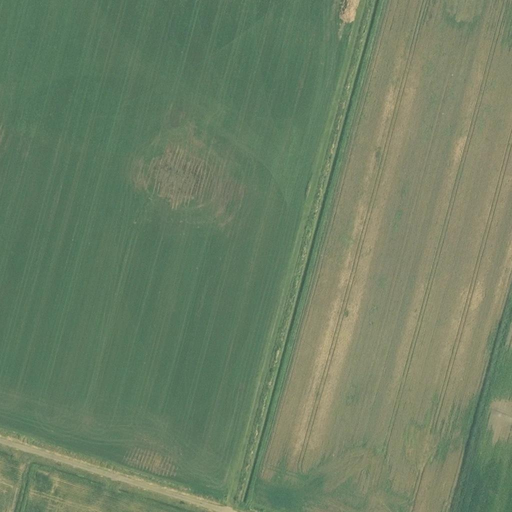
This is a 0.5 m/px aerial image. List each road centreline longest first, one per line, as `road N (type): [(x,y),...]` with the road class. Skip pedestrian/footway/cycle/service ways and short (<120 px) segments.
road 1 (track): [(226,511),(363,0)]
road 2 (unclassified): [(226,511),(0,440)]
